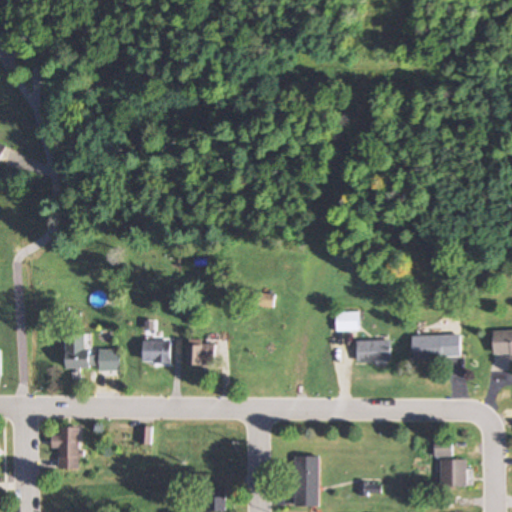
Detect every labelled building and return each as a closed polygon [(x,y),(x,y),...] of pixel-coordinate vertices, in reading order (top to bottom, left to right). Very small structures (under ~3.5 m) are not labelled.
[(0,43),(9,37),(0,23),(0,43)] [(0,163),(8,146),(0,142),(0,163)] [(337,312),(337,331),(360,331),(360,312),(337,312)] [(511,329),(495,330),(496,356),(511,355),(511,329)] [(68,368),(97,367),(96,349),(86,350),(86,333),(68,333),(68,368)] [(463,358),(463,335),(414,335),(414,358),(463,358)] [(173,362),(173,341),(145,341),(145,362),(173,362)] [(359,341),(359,361),(393,361),(393,341),(359,341)] [(217,344),(190,344),(190,365),(217,365),(217,344)] [(55,447),(62,447),(62,468),(80,468),(80,426),(61,426),(61,434),(55,434),(55,447)] [(454,442),(436,442),(436,456),(454,456),(454,442)] [(321,506),(321,457),(297,457),(297,506),(321,506)] [(469,460),(443,460),(443,487),(469,487),(469,460)] [(210,511),(228,511),(228,489),(210,489),(210,511)]
